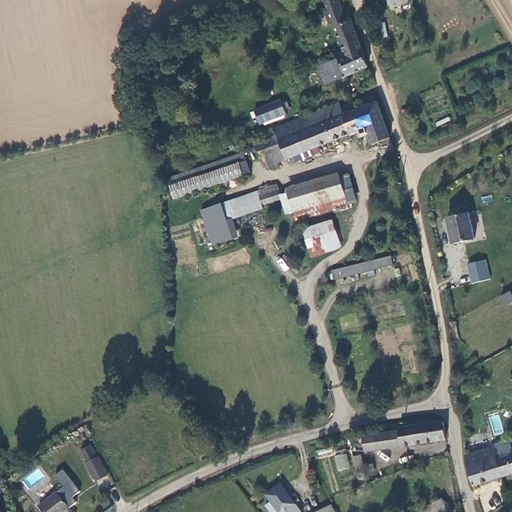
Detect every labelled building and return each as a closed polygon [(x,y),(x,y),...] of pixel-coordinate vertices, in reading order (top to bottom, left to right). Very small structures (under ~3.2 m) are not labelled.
[(361,46),(352,19),(346,21),(338,0),(324,0),(328,9),(324,10),(329,23),(332,21),(342,49),(333,52),(335,56),(361,46)] [(368,66),(361,46),(335,56),(316,64),(323,83),(368,66)] [(378,101),(375,93),(364,98),(366,106),(378,101)] [(283,112),(279,97),(254,106),(259,120),(283,112)] [(373,144),(390,137),(378,101),(366,106),(355,110),(344,114),(313,125),(279,138),(276,130),(268,138),(255,143),(256,147),(253,148),(255,152),(266,149),(271,164),(366,127),(373,144)] [(313,125),(344,114),(341,106),(339,102),(309,113),(313,125)] [(344,114),(355,110),(353,102),(341,106),(344,114)] [(274,126),(276,130),(279,138),(313,125),(309,113),(286,122),(274,126)] [(251,170),(245,151),(169,176),(176,196),(251,170)] [(294,214),(331,202),(327,187),(325,182),(288,193),(294,214)] [(280,198),(277,184),(255,189),(223,200),(228,216),(261,206),(260,203),(280,198)] [(331,202),(341,200),(336,185),(327,187),(331,202)] [(334,214),(331,202),(294,214),(298,225),(334,214)] [(223,203),(209,207),(217,233),(231,228),(223,203)] [(473,238),(468,213),(448,217),(453,242),(473,238)] [(340,252),(333,226),(304,234),(312,260),(340,252)] [(283,257),(277,260),(282,272),(289,269),(283,257)] [(391,265),(389,257),(331,272),(333,280),(391,265)] [(466,264),(471,283),(490,278),(486,259),(466,264)] [(511,292),(511,291),(502,296),(507,306),(511,303),(511,292)] [(377,430),(363,433),(366,454),(445,442),(443,424),(400,431),(400,427),(377,430)] [(85,461),(97,454),(91,443),(79,450),(85,461)] [(464,460),(473,490),(503,480),(498,462),(511,457),(511,450),(511,448),(509,443),(493,447),(494,450),(464,460)] [(334,455),(336,470),(349,469),(347,453),(334,455)] [(361,457),(353,459),(356,474),(364,472),(361,457)] [(511,457),(498,462),(503,480),(511,476),(511,457)] [(108,477),(99,461),(90,466),(100,482),(108,477)] [(285,511),(293,507),(280,487),(265,498),(270,504),(263,508),(265,511),(285,511)] [(42,511),(67,511),(70,510),(58,494),(40,508),(42,511)] [(451,511),(449,506),(442,502),(426,509),(426,511),(451,511)]
